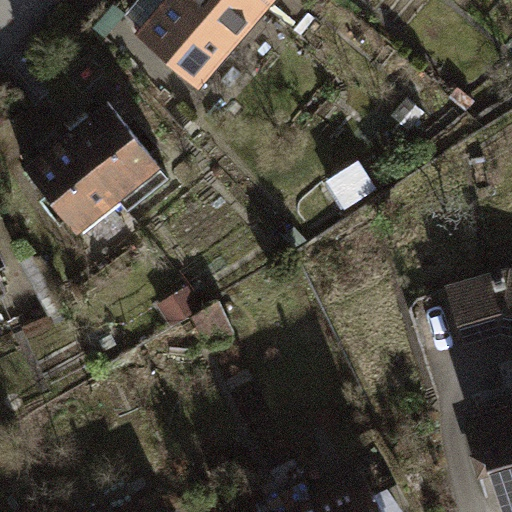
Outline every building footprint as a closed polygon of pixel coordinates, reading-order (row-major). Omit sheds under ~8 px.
[(234,59),(268,19),(246,0),(170,0),(168,2),(234,59)] [(246,0),(268,19),(284,0),(246,0)] [(201,98),(234,59),(168,2),(134,42),(201,98)] [(422,110),(408,97),(388,119),(402,132),(422,110)] [(138,221),(178,189),(111,104),(70,136),(130,211),(138,221)] [(90,243),(130,211),(70,136),(30,168),(90,243)] [(37,269),(27,274),(54,325),(63,320),(37,269)] [(0,308),(12,303),(0,273),(0,308)] [(466,352),(502,340),(511,341),(511,278),(494,276),(446,292),(466,352)] [(223,312),(199,324),(214,354),(238,342),(223,312)] [(511,511),(511,402),(473,414),(501,511),(511,511)] [(321,511),(386,511),(368,474),(316,499),(321,511)] [(321,511),(316,499),(289,511),(321,511)]
